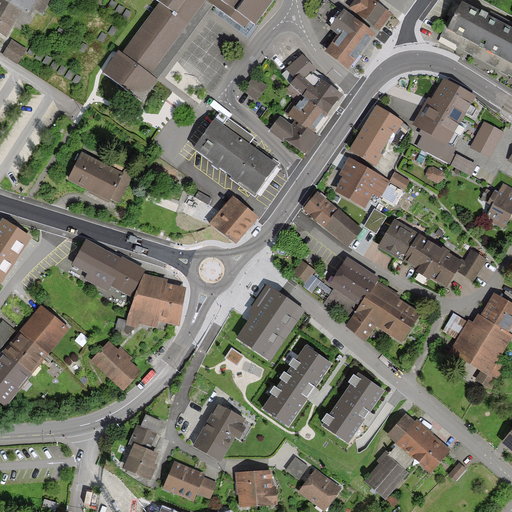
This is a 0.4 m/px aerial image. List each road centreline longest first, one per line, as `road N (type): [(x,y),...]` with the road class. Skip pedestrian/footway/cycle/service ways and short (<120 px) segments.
road 1 (residential): [(230,271),(263,270),(511,479)]
road 2 (residential): [(226,281),(235,295),(195,363),(171,434),(217,464),(254,465),(290,450)]
road 3 (tertiary): [(364,94),(258,243),(228,262)]
road 4 (tertiary): [(84,425),(137,396),(163,370),(206,288)]
road 5 (tertiary): [(194,263),(61,223)]
road 6 (residential): [(294,0),(316,50),(364,94)]
